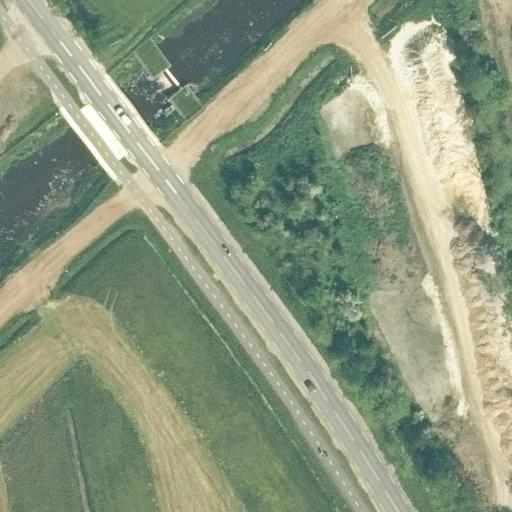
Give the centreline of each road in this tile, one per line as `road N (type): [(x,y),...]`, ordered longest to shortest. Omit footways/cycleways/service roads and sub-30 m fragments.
road 1 (primary): [(399,511),(290,347),(28,0)]
road 2 (track): [(472,346),(390,89),(330,11)]
road 3 (track): [(134,189),(344,0)]
road 4 (track): [(0,306),(134,189)]
